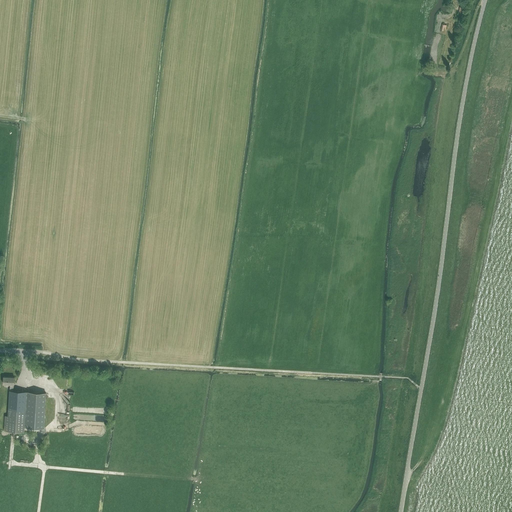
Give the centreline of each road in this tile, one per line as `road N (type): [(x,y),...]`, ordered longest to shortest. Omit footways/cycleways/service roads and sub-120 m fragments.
road 1 (tertiary): [(401,511),(484,0)]
road 2 (track): [(38,511),(40,432),(59,425),(60,400),(25,374),(24,351)]
